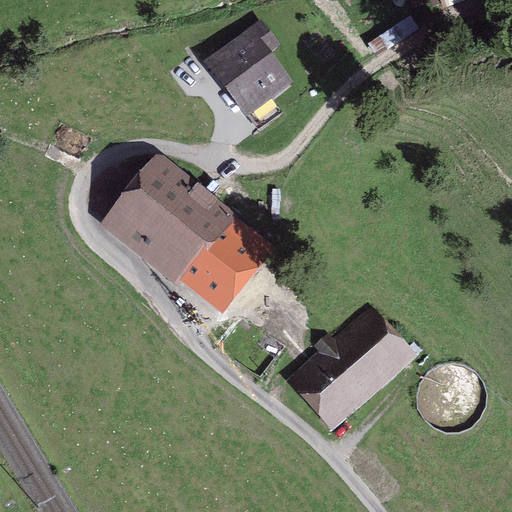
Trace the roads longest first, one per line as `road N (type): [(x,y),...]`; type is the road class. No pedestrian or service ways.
road 1 (track): [(96,242),(77,204),(85,178),(108,158),(153,146),(268,164),(291,152),(355,82),(490,0)]
road 2 (unclassified): [(375,511),(332,458),(96,242)]
